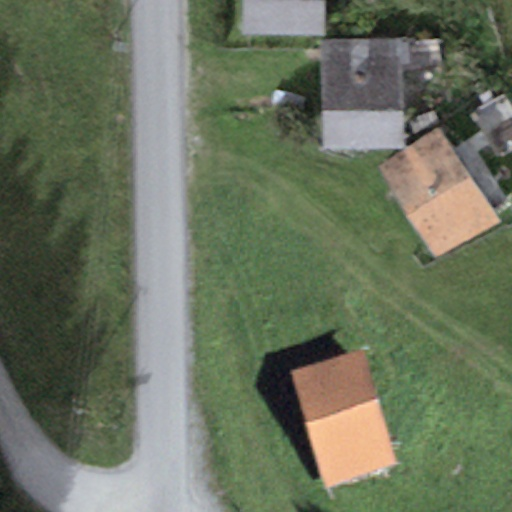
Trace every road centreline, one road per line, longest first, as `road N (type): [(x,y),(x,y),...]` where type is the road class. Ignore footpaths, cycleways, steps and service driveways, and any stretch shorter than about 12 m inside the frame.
road 1 (unclassified): [(171,511),(172,218)]
road 2 (unclassified): [(159,0),(172,218)]
road 3 (track): [(108,511),(38,476),(0,407)]
